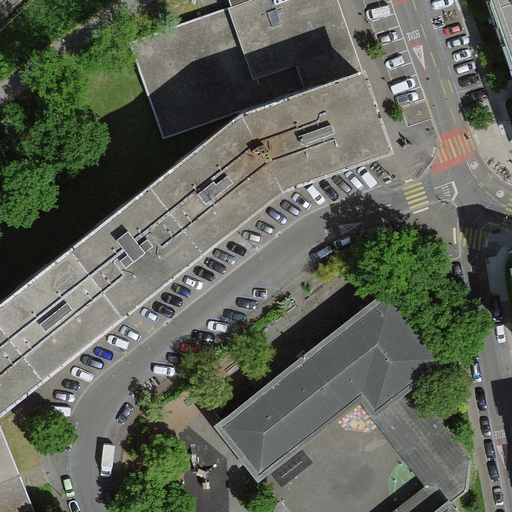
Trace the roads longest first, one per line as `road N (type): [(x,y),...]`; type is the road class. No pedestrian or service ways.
road 1 (residential): [(465,178),(304,233),(131,371),(91,431),(85,477),(94,511)]
road 2 (residential): [(465,178),(511,484)]
road 3 (residential): [(403,0),(465,178)]
